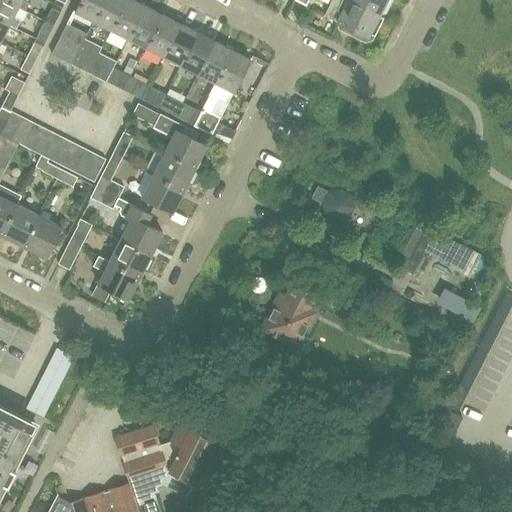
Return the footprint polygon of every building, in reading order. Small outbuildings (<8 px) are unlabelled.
[(12,16),(17,7),(2,0),(0,0),(0,20),(8,25),(16,29),(20,21),(12,16)] [(23,0),(2,0),(17,7),(25,11),(29,3),(23,0)] [(92,21),(102,0),(80,0),(74,12),(92,21)] [(109,30),(124,0),(102,0),(92,21),(109,30)] [(127,39),(144,5),(133,0),(124,0),(109,30),(127,39)] [(382,18),(379,17),(378,14),(378,15),(348,0),(331,0),(324,15),(353,30),(351,35),(364,42),(372,39),(382,18)] [(348,0),(378,15),(378,14),(378,13),(384,13),(391,0),(348,0)] [(144,48),(161,14),(144,5),(127,39),(144,48)] [(51,8),(45,21),(54,25),(60,13),(51,8)] [(162,56),(179,23),(161,14),(144,48),(162,56)] [(45,21),(36,39),(45,43),(54,25),(45,21)] [(70,64),(83,39),(86,33),(66,23),(50,54),(70,64)] [(179,65),(196,32),(179,23),(162,56),(179,65)] [(197,74),(214,40),(196,32),(179,65),(197,74)] [(27,56),(36,61),(45,43),(36,39),(27,56)] [(70,64),(87,73),(100,47),(83,39),(70,64)] [(214,83),(231,49),(214,40),(197,74),(214,83)] [(100,47),(87,73),(105,82),(115,62),(98,53),(101,47),(100,47)] [(231,49),(214,83),(193,125),(193,126),(211,135),(220,116),(212,112),(218,100),(226,104),(249,58),(231,49)] [(36,61),(27,56),(20,69),(29,74),(36,61)] [(115,62),(105,82),(122,90),(130,76),(113,68),(116,62),(115,62)] [(9,92),(18,96),(24,83),(11,76),(5,89),(9,92)] [(122,90),(140,99),(147,85),(130,76),(122,90)] [(140,99),(157,108),(165,94),(147,85),(140,99)] [(18,96),(9,92),(1,107),(10,111),(18,96)] [(157,108),(175,116),(182,102),(165,94),(157,108)] [(182,102),(175,116),(193,125),(200,111),(182,102)] [(159,114),(138,104),(132,114),(153,126),(159,115),(159,114)] [(10,139),(21,117),(10,111),(0,130),(0,133),(7,138),(10,139)] [(206,146),(182,134),(185,127),(159,113),(159,114),(159,115),(153,126),(172,135),(163,153),(194,168),(206,146)] [(20,144),(31,122),(21,117),(10,139),(19,144),(20,144)] [(30,149),(42,127),(31,122),(20,144),(30,149)] [(52,133),(42,127),(30,149),(41,155),(52,133)] [(123,132),(112,154),(121,159),(132,137),(123,132)] [(51,160),(63,138),(52,133),(41,155),(49,159),(51,160)] [(62,165),(73,143),(63,138),(51,160),(62,165)] [(72,171),(83,148),(73,143),(62,165),(72,171)] [(82,176),(94,154),(83,148),(72,171),(82,176)] [(183,190),(194,168),(163,153),(152,174),(183,190)] [(104,159),(94,154),(82,176),(93,181),(104,159)] [(121,159),(112,154),(108,161),(96,186),(118,198),(124,187),(110,181),(121,159)] [(49,159),(41,155),(35,166),(43,170),(42,171),(56,179),(61,170),(47,163),(49,159)] [(61,170),(56,179),(73,187),(77,178),(61,170)] [(172,213),(183,190),(152,174),(141,197),(172,213)] [(0,234),(0,235),(16,204),(20,196),(0,185),(0,234)] [(118,198),(96,186),(90,198),(113,209),(115,205),(118,198)] [(353,207),(351,195),(340,189),(328,193),(318,187),(312,198),(323,203),(326,215),(336,221),(348,218),(353,207)] [(146,225),(151,215),(118,198),(115,205),(120,208),(119,211),(120,215),(129,220),(120,239),(150,255),(161,233),(146,225)] [(23,246),(38,215),(16,204),(0,235),(23,246)] [(45,257),(60,226),(38,215),(23,246),(45,257)] [(79,220),(69,241),(80,247),(90,226),(79,220)] [(178,236),(181,226),(165,221),(162,230),(178,236)] [(414,274),(436,231),(427,226),(405,270),(414,274)] [(150,255),(120,239),(109,261),(139,277),(150,255)] [(80,247),(69,241),(57,264),(68,269),(80,247)] [(127,300),(139,277),(109,261),(108,262),(97,256),(92,266),(103,272),(91,295),(104,302),(110,291),(127,300)] [(307,310),(318,287),(298,276),(282,307),(276,304),(262,330),(296,347),(313,313),(307,310)] [(461,397),(484,408),(503,370),(480,358),(461,397)] [(0,497),(6,486),(7,486),(15,470),(12,469),(35,423),(0,405),(0,497)] [(399,434),(404,425),(385,416),(379,429),(393,436),(395,432),(399,434)] [(152,425),(116,437),(130,481),(140,511),(166,511),(158,487),(164,485),(188,497),(194,484),(215,442),(183,426),(177,438),(158,444),(152,425)] [(137,511),(128,484),(85,498),(89,511),(137,511)] [(89,511),(85,498),(71,502),(56,495),(46,511),(89,511)]
